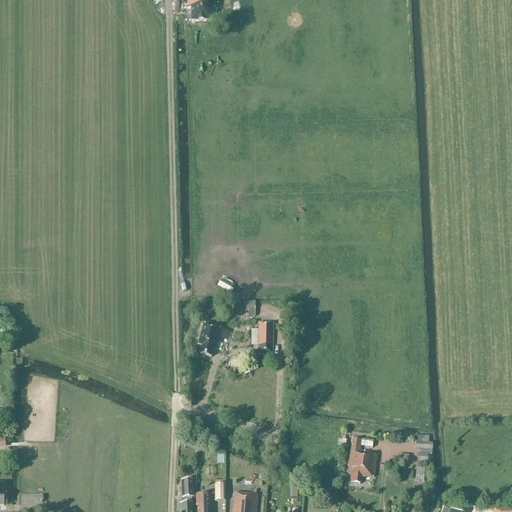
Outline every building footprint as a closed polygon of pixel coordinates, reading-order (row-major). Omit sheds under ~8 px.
[(191,23),(212,22),(211,13),(215,12),(214,0),(187,0),(187,1),(183,1),(183,10),(187,10),(191,10),(191,23)] [(255,304),(236,304),(236,311),(248,310),(248,317),(255,317),(255,304)] [(258,324),(258,355),(272,355),(272,324),(258,324)] [(221,330),(204,325),(197,346),(202,347),(200,355),(211,358),(213,350),(215,351),(221,330)] [(429,437),(417,436),(416,450),(420,450),(420,454),(418,454),(417,463),(430,463),(430,455),(432,455),(433,444),(428,444),(429,437)] [(200,443),(187,439),(185,445),(198,449),(200,443)] [(373,479),(376,456),(369,455),(369,453),(359,452),(361,441),(353,440),(348,475),(350,475),(348,483),(360,484),(361,477),(373,479)] [(430,467),(417,466),(415,482),(424,483),(424,478),(428,479),(430,467)] [(191,511),(191,499),(194,499),(194,481),(180,482),(181,511),(191,511)] [(225,485),(214,485),(214,502),(225,502),(225,485)] [(255,511),(257,496),(234,495),(232,511),(255,511)] [(197,511),(208,511),(208,496),(196,496),(196,506),(198,506),(197,511)]
